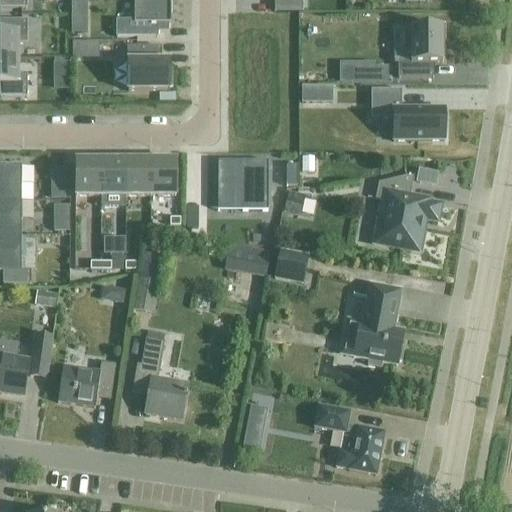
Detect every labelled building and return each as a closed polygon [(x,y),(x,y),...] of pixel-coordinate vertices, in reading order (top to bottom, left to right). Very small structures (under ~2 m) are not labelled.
[(27,0),(0,0),(0,9),(17,10),(27,10),(27,0)] [(171,4),(171,0),(135,0),(135,22),(116,22),(116,31),(116,39),(137,39),(158,39),(158,36),(158,34),(169,34),(169,30),(169,26),(171,26),(171,22),(171,4)] [(274,0),(274,15),(302,15),(302,0),(274,0)] [(27,33),(27,22),(0,21),(0,60),(18,60),(17,60),(17,45),(23,45),(27,45),(27,33)] [(88,23),(72,23),(72,33),(88,33),(88,23)] [(442,47),(442,43),(445,43),(445,37),(445,29),(445,27),(440,27),(430,27),(430,29),(423,29),(411,29),(411,47),(411,64),(398,64),(398,72),(398,80),(422,80),(434,80),(434,72),(434,65),(438,65),(442,65),(442,47)] [(170,72),(170,63),(167,63),(161,63),(161,56),(161,49),(146,49),(143,49),(128,49),(128,76),(128,93),(170,93),(170,90),(170,88),(172,88),(173,88),(173,78),(173,72),(172,72),(170,72)] [(27,88),(27,75),(18,75),(18,60),(0,60),(0,98),(16,99),(27,99),(27,88)] [(70,63),(55,63),(55,90),(70,90),(70,63)] [(389,70),(377,70),(377,66),(365,66),(365,84),(389,84),(389,70)] [(312,88),(302,88),(302,104),(312,104),(312,88)] [(401,92),(371,92),(371,120),(393,120),(393,143),(445,143),(445,110),(401,110),(401,92)] [(101,163),(76,163),(76,199),(101,199),(101,163)] [(126,163),(101,163),(101,199),(101,209),(126,209),(126,199),(126,163)] [(150,163),(126,163),(126,199),(150,199),(150,163)] [(176,163),(150,163),(150,199),(176,199),(176,163)] [(268,163),(218,163),(218,200),(243,200),(243,213),(268,213),(268,163)] [(21,184),(21,166),(10,166),(6,166),(0,166),(0,201),(21,202),(21,184)] [(298,166),(287,166),(287,187),(297,187),(298,166)] [(414,179),(408,178),(379,185),(376,200),(386,203),(382,226),(378,225),(374,246),(386,248),(386,246),(419,253),(423,232),(422,232),(424,221),(437,224),(441,207),(429,204),(429,203),(410,199),(414,179)] [(65,189),(51,189),(51,200),(65,200),(65,189)] [(287,199),(284,210),(300,214),(303,202),(287,199)] [(21,214),(21,202),(0,201),(0,236),(21,237),(21,214)] [(180,227),(180,219),(170,219),(170,227),(180,227)] [(198,219),(186,219),(186,230),(198,230),(198,219)] [(69,220),(54,220),(54,233),(69,233),(69,220)] [(358,221),(355,241),(366,243),(369,222),(358,221)] [(21,243),(21,237),(0,236),(0,273),(3,273),(3,280),(3,286),(17,286),(31,286),(31,278),(31,272),(26,272),(21,272),(21,243)] [(231,246),(226,272),(253,277),(256,264),(268,266),(270,254),(231,246)] [(124,250),(111,249),(110,258),(124,259),(124,250)] [(309,259),(280,253),(274,283),(303,288),(309,259)] [(101,272),(101,263),(91,263),(91,272),(101,272)] [(111,263),(101,263),(101,272),(111,272),(111,263)] [(126,272),(136,272),(136,264),(126,264),(126,272)] [(159,283),(137,279),(132,311),(154,315),(159,283)] [(398,363),(401,364),(404,349),(401,349),(404,332),(394,330),(401,292),(370,286),(362,324),(360,324),(360,326),(351,324),(348,339),(357,341),(353,359),(369,362),(368,367),(381,370),(382,364),(398,367),(398,363)] [(116,291),(114,304),(123,305),(125,292),(116,291)] [(55,310),(57,297),(38,294),(36,306),(55,310)] [(32,322),(44,323),(45,309),(33,308),(32,322)] [(0,393),(8,395),(8,396),(24,398),(27,375),(32,376),(31,379),(47,382),(54,340),(37,337),(33,364),(15,362),(17,348),(8,347),(8,346),(0,344),(0,393)] [(146,341),(141,367),(136,366),(131,394),(148,397),(144,415),(182,422),(188,387),(158,381),(165,344),(146,341)] [(100,374),(63,369),(58,404),(95,410),(97,400),(110,402),(116,366),(101,364),(100,374)] [(349,472),(349,473),(376,478),(384,435),(357,429),(357,430),(347,428),(350,414),(318,408),(314,430),(344,436),(341,453),(339,452),(336,469),(349,472)] [(250,409),(247,425),(263,428),(266,412),(250,409)]
